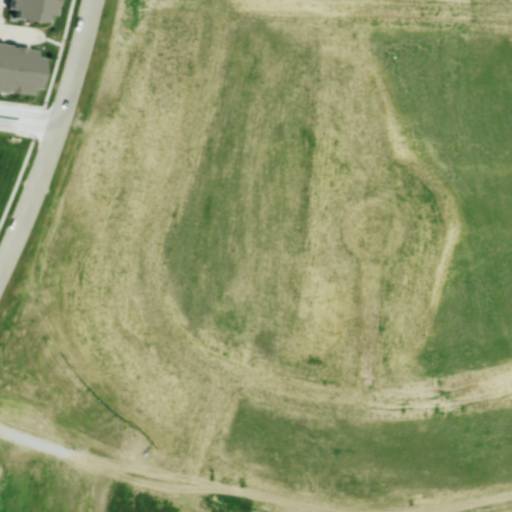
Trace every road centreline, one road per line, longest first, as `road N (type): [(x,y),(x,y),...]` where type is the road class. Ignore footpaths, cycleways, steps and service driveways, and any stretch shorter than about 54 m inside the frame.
road 1 (tertiary): [(107,459),(304,511),(511,500)]
road 2 (tertiary): [(0,269),(61,116),(92,0)]
road 3 (tertiary): [(107,459),(0,404)]
